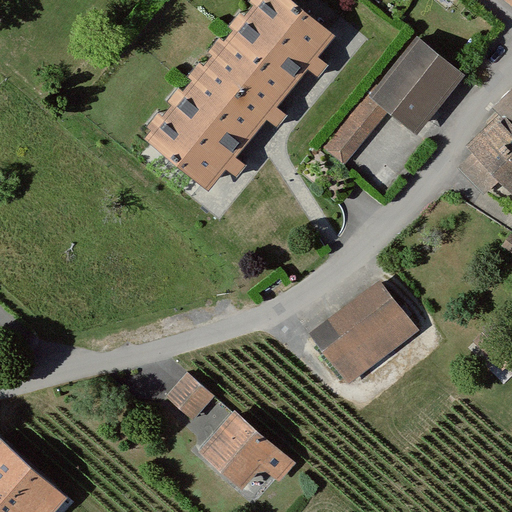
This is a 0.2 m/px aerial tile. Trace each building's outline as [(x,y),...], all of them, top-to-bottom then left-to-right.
[(290,0),(255,0),(227,34),(289,86),(305,66),(317,75),(327,63),(315,54),(332,34),(290,0)] [(227,34),(185,85),(248,136),(264,117),(275,126),(285,114),(274,105),(289,86),(227,34)] [(460,73),(418,39),(370,97),(365,93),(323,145),(343,162),(388,107),(414,129),(460,73)] [(501,110),(511,122),(511,83),(490,105),(497,113),(501,110)] [(233,155),(248,136),(185,85),(143,136),(206,188),(223,167),(234,176),(244,164),(233,155)] [(484,194),(499,179),(491,171),(511,151),(511,122),(501,110),(497,113),(465,144),(473,152),(457,167),(484,194)] [(511,192),(511,151),(491,171),(499,179),(511,192)] [(381,281),(313,332),(349,379),(416,328),(381,281)] [(511,345),(493,325),(476,341),(502,369),(511,359),(511,345)] [(189,372),(168,395),(193,417),(213,394),(189,372)] [(237,411),(202,449),(243,485),(258,469),(269,468),(279,477),(293,460),(237,411)] [(47,511),(64,494),(3,441),(0,444),(0,511),(47,511)]
